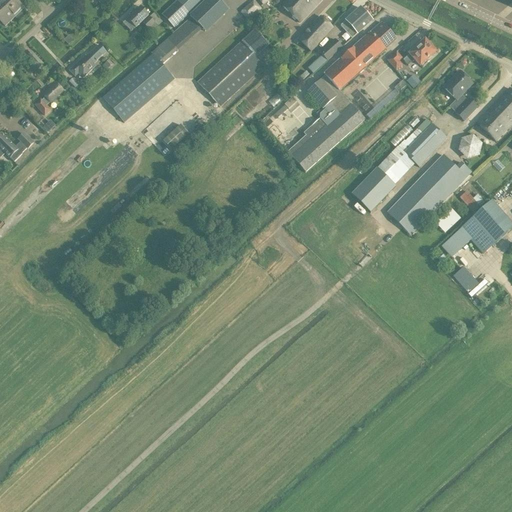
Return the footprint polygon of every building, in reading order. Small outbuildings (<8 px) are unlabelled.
[(3,0),(1,0),(0,1),(0,2),(14,18),(15,18),(16,19),(18,19),(23,15),(23,13),(21,11),(24,9),(14,0),(5,0),(4,1),(3,0)] [(188,0),(178,0),(162,16),(174,29),(196,8),(188,0)] [(206,33),(230,10),(220,0),(206,0),(190,15),(206,33)] [(253,0),(239,13),(247,21),(261,8),(253,0)] [(299,24),(321,0),(285,0),(280,6),(299,24)] [(14,18),(0,2),(0,20),(5,27),(14,18)] [(136,28),(148,16),(140,8),(128,20),(124,24),(131,32),(136,28)] [(353,39),(373,21),(361,8),(341,26),(353,39)] [(149,17),(143,24),(152,32),(158,26),(158,27),(163,22),(154,13),(150,18),(149,17)] [(310,53),(332,28),(320,18),(299,42),(310,53)] [(153,56),(103,99),(123,123),(164,88),(167,91),(172,87),(169,84),(174,80),(161,65),(202,30),(192,19),(151,54),(153,56)] [(320,120),(322,122),(314,129),(316,131),(308,138),(306,136),(287,153),(305,174),(306,173),(306,172),(350,133),(351,133),(365,121),(349,103),(339,92),(386,50),(385,50),(397,40),(382,23),(362,41),(362,40),(352,48),(353,49),(342,59),(341,58),(332,67),(333,68),(324,75),(326,76),(311,90),(310,95),(321,107),(326,107),(326,110),(320,115),(320,120)] [(69,36),(64,41),(69,45),(73,41),(69,36)] [(335,40),(320,54),(322,56),(308,69),(313,75),(327,62),(343,48),(335,40)] [(420,67),(435,53),(434,52),(435,50),(432,47),(430,47),(425,42),(403,62),(408,67),(415,60),(420,67)] [(219,108),(263,68),(241,44),(197,84),(219,108)] [(105,53),(99,46),(86,58),(85,57),(70,71),(75,76),(77,74),(83,78),(95,67),(93,65),(105,53)] [(45,66),(34,53),(28,58),(33,64),(31,67),(37,73),(45,66)] [(402,66),(399,62),(402,59),(397,53),(387,61),(396,71),(402,66)] [(113,65),(109,60),(102,67),(106,71),(113,65)] [(464,122),(477,108),(469,99),(467,101),(461,96),(472,84),(459,72),(444,89),(456,101),(450,107),(456,113),(455,114),(464,122)] [(415,78),(408,84),(413,89),(420,82),(415,78)] [(403,82),(394,89),(398,93),(407,86),(403,82)] [(44,96),(43,97),(45,99),(42,101),(41,100),(34,106),(45,118),(52,111),(47,106),(50,103),(50,104),(63,92),(56,84),(43,96),(44,96)] [(496,141),(511,124),(511,91),(510,89),(477,123),(496,141)] [(399,96),(395,92),(368,116),(372,120),(399,96)] [(297,102),(293,98),(285,105),(289,109),(297,102)] [(404,141),(398,148),(404,154),(431,125),(426,120),(418,129),(405,142),(404,141)] [(49,122),(44,127),(49,132),(56,125),(52,122),(49,122)] [(431,125),(404,154),(415,165),(418,168),(446,139),(432,125),(431,125)] [(171,151),(189,135),(181,126),(162,142),(171,151)] [(471,133),(456,149),(471,162),(485,145),(471,133)] [(2,135),(0,136),(0,154),(3,158),(6,155),(15,164),(23,156),(23,155),(28,150),(28,151),(34,144),(25,135),(19,141),(21,143),(16,149),(2,135)] [(443,156),(400,200),(387,213),(410,236),(471,173),(461,163),(456,168),(443,156)] [(377,169),(363,184),(378,199),(381,203),(396,187),(395,186),(377,169)] [(64,205),(76,217),(97,195),(94,192),(89,197),(86,194),(83,196),(80,193),(78,195),(76,192),(64,205)] [(474,199),(467,192),(460,199),(474,213),(485,204),(477,196),(474,199)] [(483,256),(511,228),(511,224),(492,201),(460,230),(483,256)] [(451,210),(439,221),(448,231),(460,219),(451,210)]
